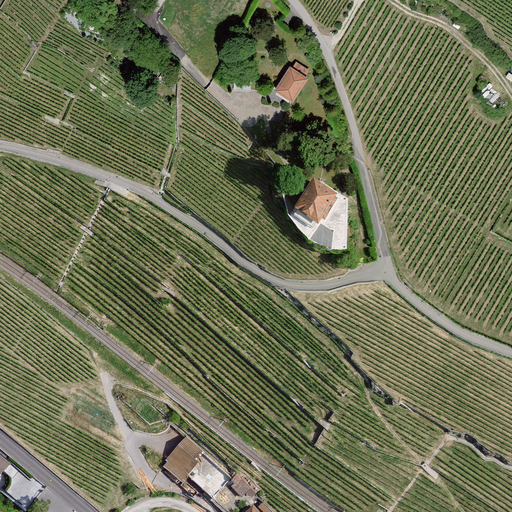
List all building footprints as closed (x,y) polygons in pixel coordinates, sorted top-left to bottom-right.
[(289,64),(273,89),(292,102),(309,76),(306,74),(308,69),(295,61),(292,66),(289,64)] [(338,193),(314,177),(294,207),(318,223),(338,193)] [(348,198),(338,193),(318,223),(333,230),(332,249),(347,250),(348,198)] [(213,497),(231,477),(188,439),(170,460),(213,497)] [(233,487),(243,498),(255,487),(246,476),(233,487)]
